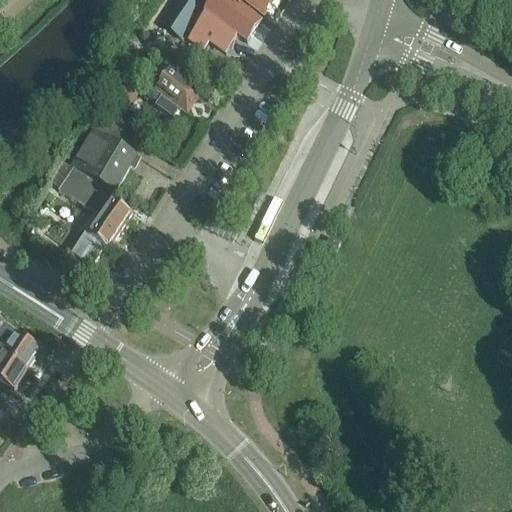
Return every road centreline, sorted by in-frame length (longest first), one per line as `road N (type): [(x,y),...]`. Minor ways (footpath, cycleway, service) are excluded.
road 1 (residential): [(162,229),(309,1),(373,29)]
road 2 (tertiary): [(258,285),(373,29)]
road 3 (tertiary): [(163,389),(0,281)]
road 4 (residential): [(0,481),(105,450),(147,397),(163,389)]
road 5 (tertiary): [(282,511),(247,464),(195,416)]
road 6 (tertiary): [(373,29),(408,61),(485,77)]
road 7 (tertiary): [(485,77),(421,34),(373,29)]
